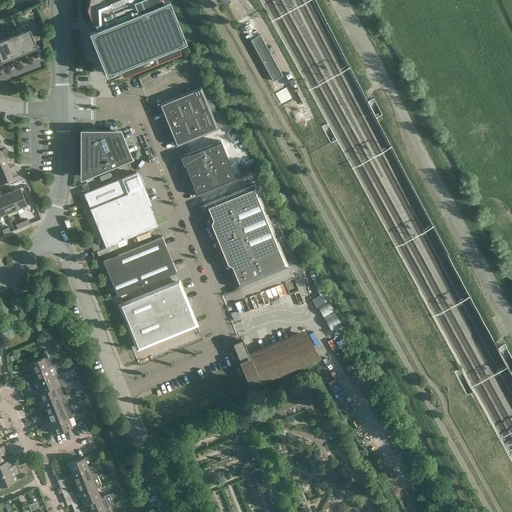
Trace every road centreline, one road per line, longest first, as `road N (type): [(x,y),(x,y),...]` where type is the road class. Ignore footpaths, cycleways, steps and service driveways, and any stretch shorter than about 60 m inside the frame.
road 1 (unclassified): [(204,280),(205,262),(147,120),(114,101),(76,108)]
road 2 (unclassified): [(76,108),(133,124),(204,280)]
road 3 (residential): [(115,380),(66,257),(43,238)]
road 4 (tertiary): [(43,238),(62,181),(62,108)]
road 5 (residential): [(168,511),(120,394)]
road 6 (residential): [(0,403),(44,456),(59,511)]
road 7 (unclassified): [(120,394),(221,352),(221,337)]
